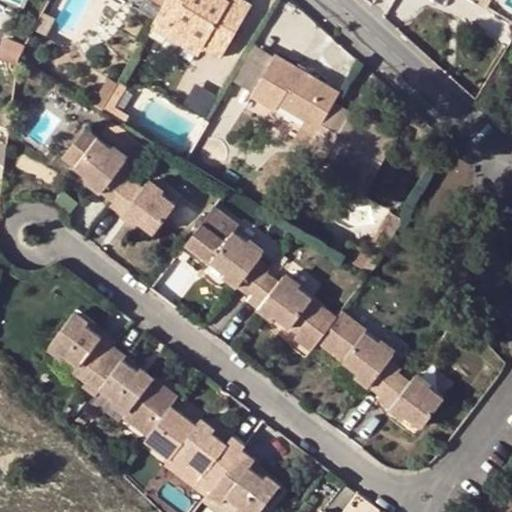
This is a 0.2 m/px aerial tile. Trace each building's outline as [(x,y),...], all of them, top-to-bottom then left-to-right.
[(166,0),(162,7),(159,12),(173,20),(168,28),(202,48),(220,58),(251,5),(242,0),(229,0),(228,1),(225,0),(166,0)] [(480,0),(478,4),(487,9),(491,0),(480,0)] [(197,56),(202,48),(168,28),(173,20),(159,12),(150,29),(197,56)] [(271,62),(252,50),(234,80),(254,92),(271,62)] [(334,103),(340,92),(274,55),(271,62),(254,92),(251,96),(276,111),(279,106),(305,121),(292,143),(305,151),(316,133),(334,103)] [(112,94),(103,89),(96,99),(93,97),(89,103),(102,111),(112,94)] [(120,99),(112,94),(102,111),(124,124),(128,116),(115,108),(120,99)] [(351,113),(334,103),(316,133),(342,148),(334,161),(330,169),(360,186),(368,172),(372,165),(379,169),(397,138),(352,112),(351,113)] [(96,136),(84,126),(60,158),(73,168),(96,136)] [(316,133),(305,151),(303,155),(321,165),(326,157),(334,161),(342,148),(316,133)] [(98,193),(112,204),(132,179),(135,174),(123,164),(126,158),(96,136),(73,168),(103,188),(98,193)] [(375,176),(379,169),(372,165),(368,172),(375,176)] [(132,179),(112,204),(109,209),(121,218),(125,214),(134,220),(136,219),(155,234),(178,202),(169,201),(145,182),(143,187),(132,179)] [(209,262),(212,259),(233,230),(239,222),(216,204),(203,221),(185,245),(209,262)] [(404,219),(390,210),(367,249),(381,257),(404,219)] [(236,287),(249,296),(267,272),(271,266),(259,257),(263,251),(233,230),(212,259),(241,281),(236,287)] [(267,272),(249,296),(245,301),(257,309),(261,306),(289,327),(312,297),(283,275),(279,280),(267,272)] [(333,313),(312,297),(289,327),(298,334),(304,326),(317,335),(333,313)] [(71,371),(84,380),(111,345),(114,340),(101,330),(98,335),(70,313),(46,346),(75,368),(71,371)] [(317,335),(304,326),(298,334),(295,338),(307,348),(317,335)] [(358,384),(374,395),(393,370),(397,364),(386,356),(389,352),(358,326),(335,358),(363,379),(358,384)] [(111,345),(84,380),(80,386),(95,396),(99,390),(122,411),(147,379),(136,371),(122,360),(125,356),(111,345)] [(147,379),(122,411),(117,418),(143,437),(168,404),(175,396),(139,368),(136,371),(147,379)] [(408,381),(393,370),(374,395),(370,401),(385,411),(389,406),(417,428),(440,397),(412,376),(408,381)] [(188,422),(168,404),(143,437),(162,453),(167,447),(188,422)] [(188,422),(167,447),(196,470),(193,475),(208,485),(232,453),(236,448),(222,435),(217,443),(203,430),(206,427),(193,416),(188,422)] [(158,457),(201,494),(204,491),(208,485),(193,475),(196,470),(167,447),(162,453),(158,457)] [(236,448),(232,453),(247,464),(250,459),(236,448)] [(232,453),(208,485),(204,491),(216,499),(220,495),(239,511),(251,511),(269,490),(243,470),(247,464),(232,453)] [(215,511),(231,511),(216,499),(204,491),(201,494),(198,499),(215,511)] [(478,499),(467,510),(468,511),(511,511),(511,508),(511,509),(511,508),(511,498),(504,491),(488,508),(478,499)] [(216,499),(231,511),(239,511),(220,495),(216,499)]
